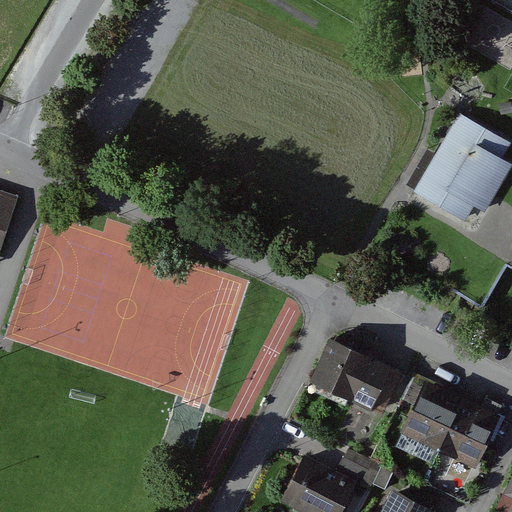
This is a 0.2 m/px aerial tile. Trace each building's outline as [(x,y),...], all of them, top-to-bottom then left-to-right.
[(511,169),(511,141),(467,116),(424,192),(481,224),(511,169)] [(0,273),(24,200),(0,191),(0,273)] [(395,364),(336,333),(316,371),(375,402),(395,364)] [(499,414),(431,378),(408,422),(476,458),(499,414)] [(345,511),(362,485),(309,453),(284,495),(312,511),(345,511)] [(435,511),(437,508),(397,487),(383,511),(435,511)]
